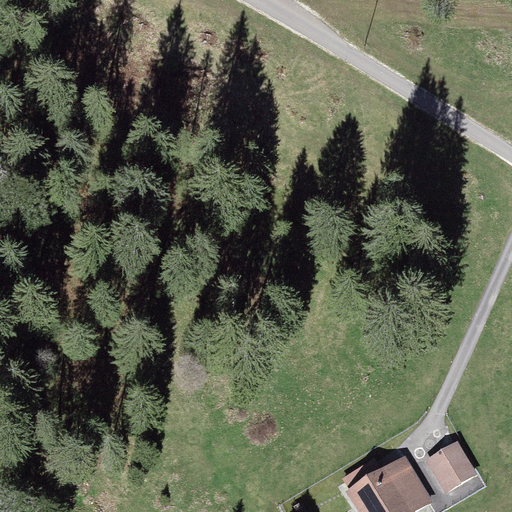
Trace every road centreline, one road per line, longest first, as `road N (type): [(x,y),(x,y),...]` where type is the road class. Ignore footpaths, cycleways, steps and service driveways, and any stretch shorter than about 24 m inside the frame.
road 1 (unclassified): [(243,0),(511,165)]
road 2 (track): [(511,254),(423,451)]
